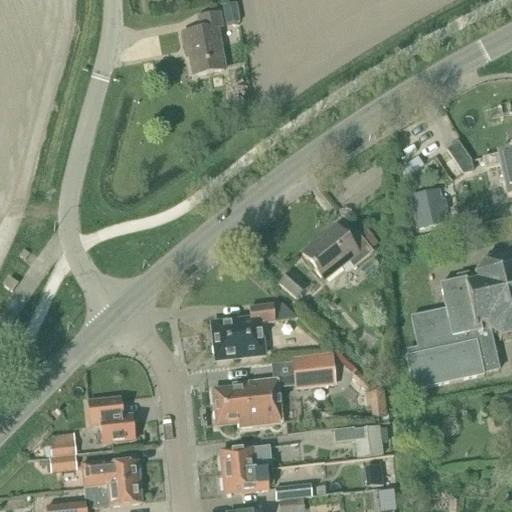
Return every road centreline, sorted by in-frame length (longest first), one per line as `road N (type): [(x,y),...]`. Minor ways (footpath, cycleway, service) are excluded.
road 1 (primary): [(116,316),(306,160),(511,37)]
road 2 (unclassified): [(116,316),(83,271),(69,229),(114,0)]
road 3 (unclassified): [(183,511),(169,384),(156,355),(116,316)]
road 4 (primary): [(0,429),(116,316)]
